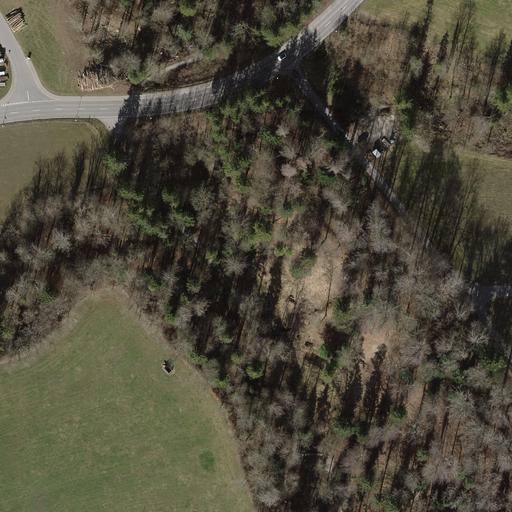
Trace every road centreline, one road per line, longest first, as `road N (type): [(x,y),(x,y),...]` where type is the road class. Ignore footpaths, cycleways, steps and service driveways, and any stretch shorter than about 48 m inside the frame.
road 1 (residential): [(285,59),(474,294),(511,291)]
road 2 (tertiary): [(30,111),(201,97),(285,59)]
